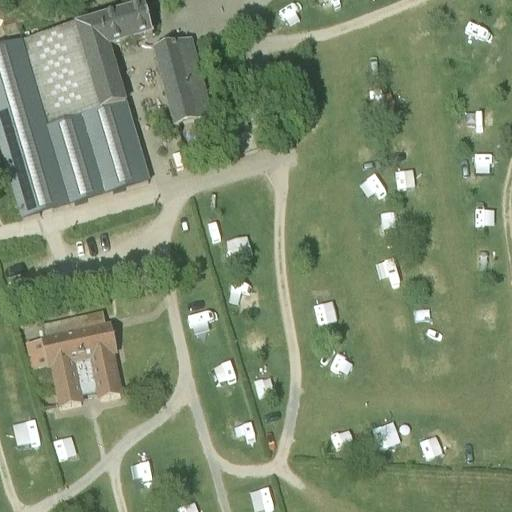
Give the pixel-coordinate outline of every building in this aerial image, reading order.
[(316,0),(320,11),(339,5),(337,0),(316,0)] [(111,50),(132,44),(152,40),(145,10),(74,27),(75,29),(0,50),(0,151),(21,222),(69,209),(150,185),(127,107),(111,50)] [(175,129),(191,125),(210,120),(190,44),(155,54),(160,73),(175,129)] [(419,228),(436,224),(430,203),(413,208),(419,228)] [(305,220),(308,238),(326,235),(323,216),(305,220)] [(234,262),(256,258),(252,237),(229,241),(234,262)] [(380,261),(382,281),(399,279),(396,259),(380,261)] [(442,268),(424,274),(429,288),(447,281),(442,268)] [(245,294),(246,308),(262,307),(261,293),(245,294)] [(319,325),(337,321),(333,306),(316,310),(319,325)] [(81,407),(80,400),(98,396),(100,403),(120,399),(112,358),(115,357),(110,331),(43,345),(48,371),(52,370),(61,411),(81,407)] [(257,510),(276,506),(271,485),(252,489),(257,510)]
